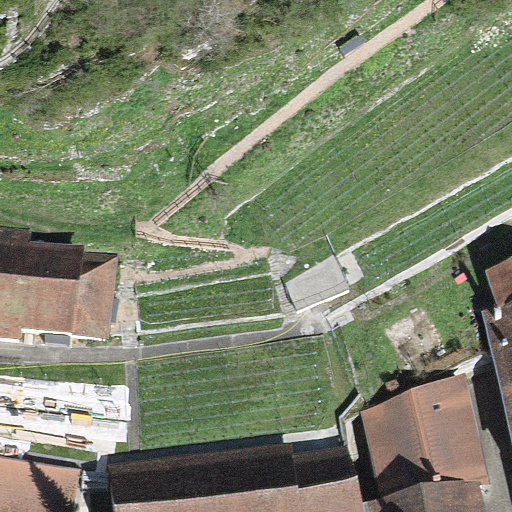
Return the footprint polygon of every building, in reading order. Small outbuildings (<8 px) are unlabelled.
[(0,335),(97,347),(109,242),(0,229),(0,335)] [(511,444),(511,275),(491,281),(498,310),(485,314),(511,444)] [(379,509),(482,496),(458,393),(363,413),(379,509)] [(110,477),(114,511),(356,511),(346,444),(110,477)] [(356,511),(484,511),(482,496),(379,509),(356,511)]
